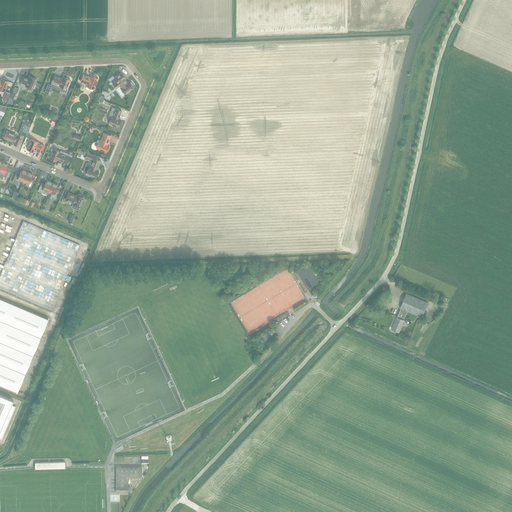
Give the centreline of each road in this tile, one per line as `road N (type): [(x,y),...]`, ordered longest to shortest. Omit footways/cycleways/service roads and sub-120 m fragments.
road 1 (unclassified): [(465,0),(445,40),(401,238),(384,278),(167,511)]
road 2 (residential): [(0,146),(98,187),(107,183),(145,84),(124,61),(0,65)]
